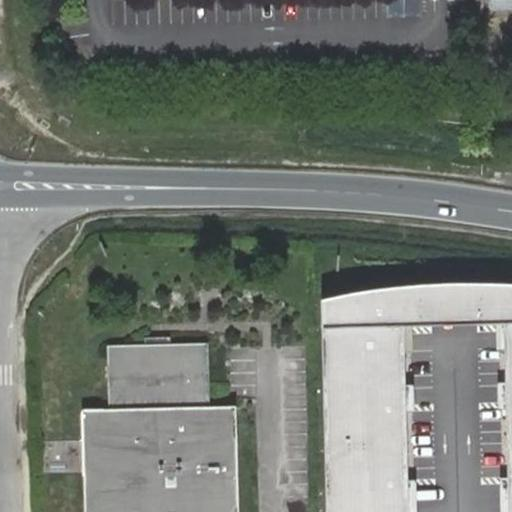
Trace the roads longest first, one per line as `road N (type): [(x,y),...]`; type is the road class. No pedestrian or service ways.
road 1 (secondary): [(1,185),(371,193),(511,208)]
road 2 (unclassified): [(5,511),(0,375)]
